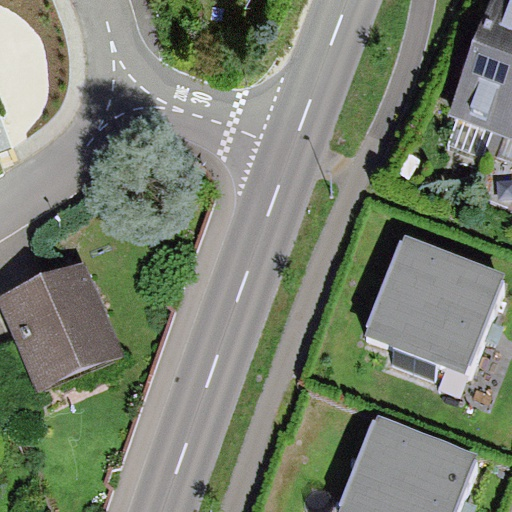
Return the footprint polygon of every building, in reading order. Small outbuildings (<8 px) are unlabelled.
[(498,139),(511,103),(511,2),(506,0),(498,0),(453,122),(498,139)] [(511,103),(498,139),(511,144),(511,103)] [(509,282),(405,240),(364,343),(468,384),(509,282)] [(127,360),(86,266),(2,302),(19,340),(36,380),(43,397),(127,360)] [(19,340),(0,348),(0,396),(36,380),(19,340)] [(462,511),(483,462),(380,421),(342,511),(462,511)]
